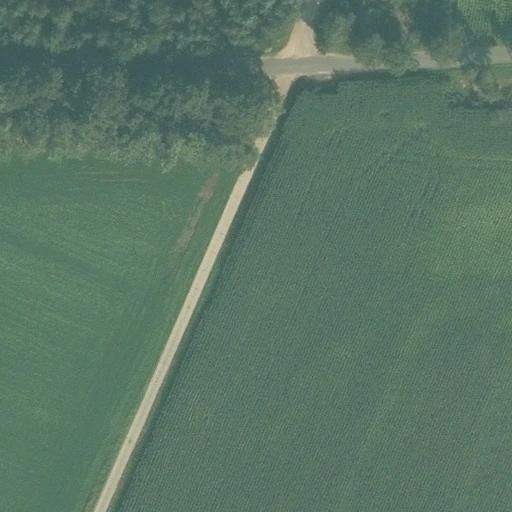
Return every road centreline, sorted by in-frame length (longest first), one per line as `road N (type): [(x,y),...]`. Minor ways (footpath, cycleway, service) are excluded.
road 1 (unclassified): [(287,66),(95,511)]
road 2 (unclassified): [(0,56),(287,66)]
road 3 (unclassified): [(287,66),(511,56)]
